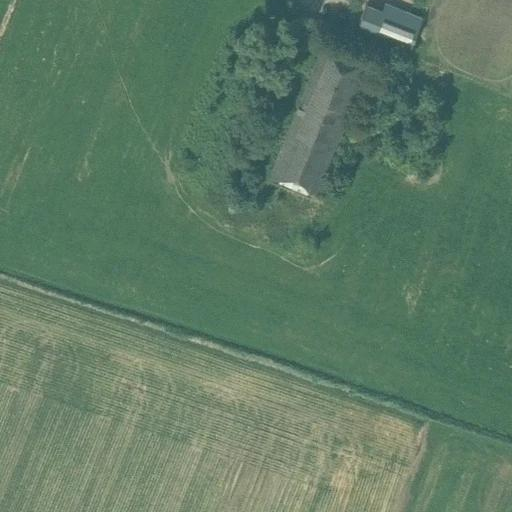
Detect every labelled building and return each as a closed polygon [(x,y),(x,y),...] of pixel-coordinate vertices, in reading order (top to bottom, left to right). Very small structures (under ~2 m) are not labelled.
[(313,0),(309,13),(327,21),(335,3),(327,0),(313,0)] [(366,5),(354,33),(408,54),(422,19),(384,4),(381,11),(366,5)] [(367,65),(321,48),(273,176),(318,196),(367,65)] [(224,76),(207,121),(237,132),(254,87),(224,76)] [(403,143),(395,158),(425,171),(432,156),(403,143)]
